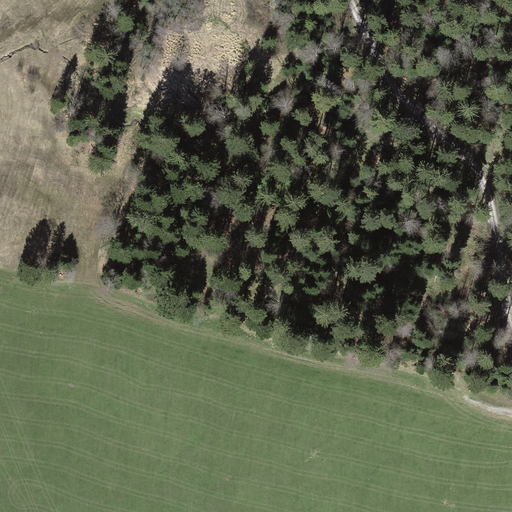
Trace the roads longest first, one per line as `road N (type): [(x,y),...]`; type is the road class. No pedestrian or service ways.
road 1 (track): [(0,266),(43,280),(131,282),(203,320),(511,413)]
road 2 (unclassified): [(351,0),(410,109),(477,168),(492,197),(511,300)]
